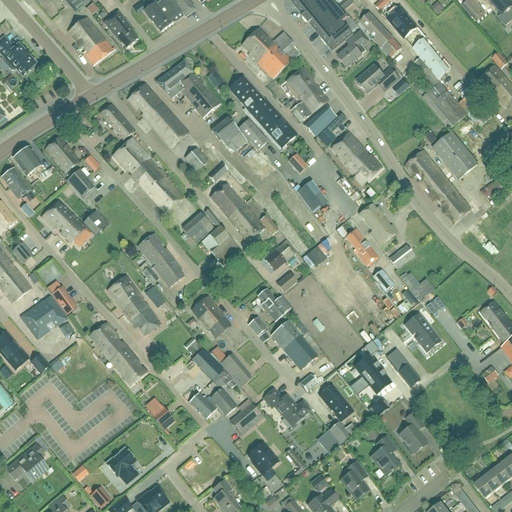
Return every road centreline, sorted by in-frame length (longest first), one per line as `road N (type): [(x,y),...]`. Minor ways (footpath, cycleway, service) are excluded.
road 1 (unclassified): [(511,296),(430,220),(268,0)]
road 2 (residential): [(58,115),(287,382)]
road 3 (residential): [(0,191),(208,432)]
road 4 (residential): [(409,396),(456,359),(503,418),(511,412)]
road 5 (residential): [(90,97),(6,0)]
